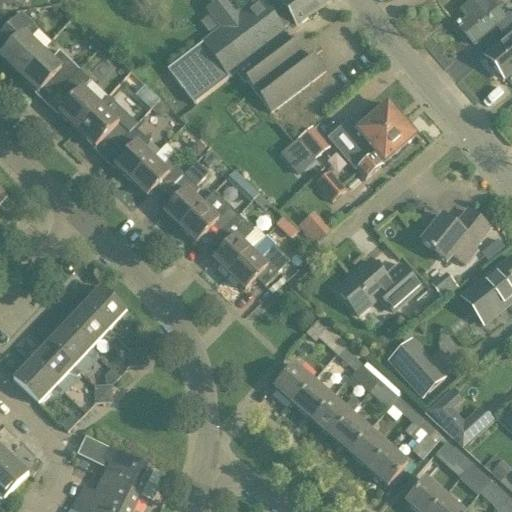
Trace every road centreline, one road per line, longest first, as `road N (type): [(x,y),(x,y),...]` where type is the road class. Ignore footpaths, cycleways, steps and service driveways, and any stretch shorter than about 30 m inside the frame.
road 1 (residential): [(202,466),(209,415),(193,355),(161,299),(79,219)]
road 2 (residential): [(332,244),(466,130)]
road 3 (unclassified): [(466,130),(356,0)]
road 4 (residential): [(0,394),(60,465),(61,478),(40,511)]
